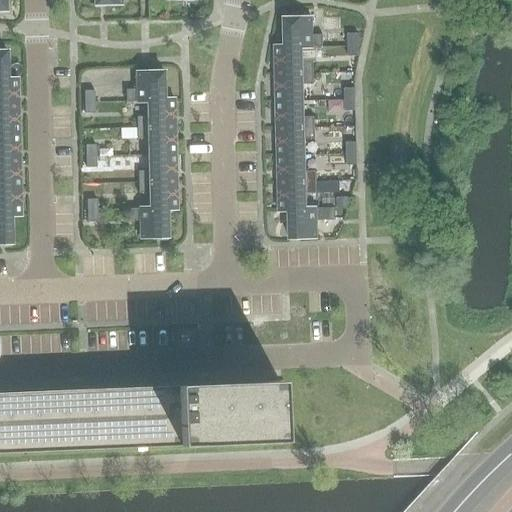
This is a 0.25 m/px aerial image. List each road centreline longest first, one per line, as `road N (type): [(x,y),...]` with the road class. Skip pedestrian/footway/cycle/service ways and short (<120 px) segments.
road 1 (residential): [(43,292),(225,284),(222,83),(238,0)]
road 2 (residential): [(43,292),(35,0)]
